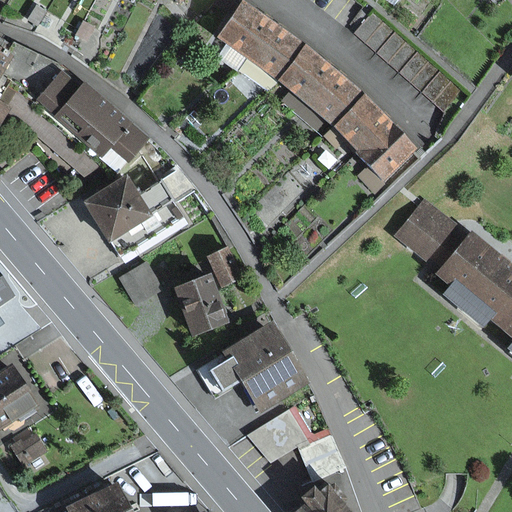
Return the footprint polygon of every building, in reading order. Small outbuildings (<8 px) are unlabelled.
[(218,42),(247,64),(272,32),(243,9),(218,42)] [(247,64),(276,87),(301,55),(272,32),(247,64)] [(0,116),(6,107),(0,103),(0,94),(6,85),(9,81),(0,75),(0,67),(7,57),(4,56),(6,53),(3,51),(1,54),(0,53),(0,44),(2,42),(0,40),(0,116)] [(62,66),(13,42),(6,53),(4,56),(7,57),(0,67),(0,75),(9,81),(6,85),(35,103),(31,108),(40,116),(47,109),(117,173),(145,141),(92,94),(93,89),(62,66)] [(276,87),(305,110),(330,77),(301,55),(276,87)] [(305,110),(334,132),(359,100),(330,77),(305,110)] [(334,132),(363,155),(388,123),(359,100),(334,132)] [(363,155),(392,178),(417,145),(388,123),(363,155)] [(123,180),(86,204),(120,257),(182,217),(171,200),(191,188),(179,169),(134,198),(132,194),(123,180)] [(437,277),(506,334),(511,326),(511,274),(468,239),(437,277)] [(226,250),(208,258),(221,285),(239,277),(226,250)] [(145,262),(118,279),(133,304),(160,288),(145,262)] [(0,278),(0,299),(10,292),(0,278)] [(220,311),(208,278),(175,290),(192,334),(224,322),(220,311)] [(279,325),(228,353),(264,416),(314,387),(279,325)] [(14,364),(0,372),(0,429),(39,406),(14,364)] [(295,413),(246,441),(263,469),(312,441),(295,413)] [(125,511),(114,489),(66,511),(125,511)] [(352,511),(337,492),(310,511),(352,511)]
